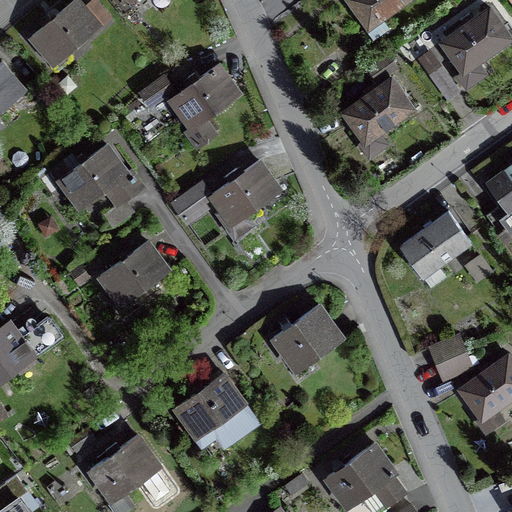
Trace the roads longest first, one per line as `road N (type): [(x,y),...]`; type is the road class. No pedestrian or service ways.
road 1 (residential): [(340,241),(456,511)]
road 2 (residential): [(237,0),(340,241)]
road 3 (residential): [(134,388),(340,241)]
road 4 (residential): [(340,241),(511,118)]
